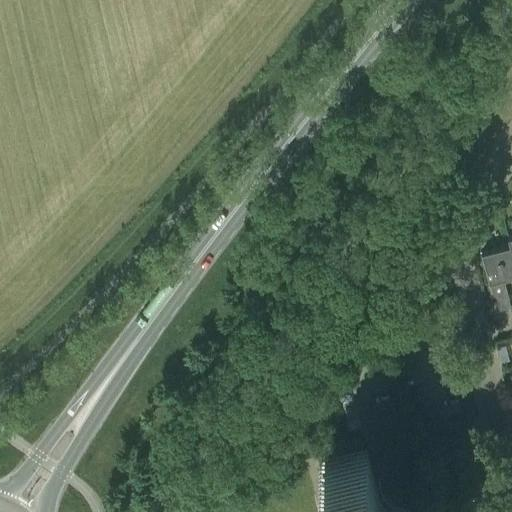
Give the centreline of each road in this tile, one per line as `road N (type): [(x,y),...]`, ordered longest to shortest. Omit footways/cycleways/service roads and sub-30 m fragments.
road 1 (primary): [(400,0),(109,375)]
road 2 (residential): [(511,462),(459,242),(464,217),(511,142)]
road 3 (primary): [(109,375),(0,503)]
road 4 (primary): [(44,511),(109,375)]
road 5 (unknown): [(413,338),(388,274),(345,284),(340,300)]
